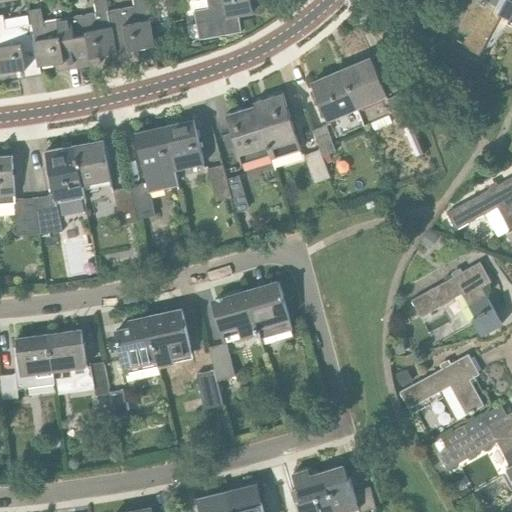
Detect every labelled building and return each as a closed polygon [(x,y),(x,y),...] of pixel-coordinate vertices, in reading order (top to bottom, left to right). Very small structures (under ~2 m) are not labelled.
[(100,56),(115,54),(109,11),(107,0),(94,0),(97,14),(70,18),(79,68),(102,64),(100,56)] [(154,45),(152,35),(146,0),(133,0),(135,7),(109,11),(115,54),(117,61),(140,57),(138,50),(154,45)] [(207,0),(209,9),(195,11),(197,23),(253,13),(250,0),(207,0)] [(509,21),(511,22),(511,0),(473,0),(473,2),(474,2),(460,27),(470,33),(462,46),(479,56),(501,15),(509,20),(509,21)] [(29,7),(7,9),(8,23),(30,21),(29,7)] [(57,71),(79,68),(70,18),(44,23),(42,9),(29,11),(32,25),(41,67),(56,64),(57,71)] [(42,74),(41,67),(32,25),(6,30),(3,15),(0,16),(0,66),(1,74),(18,71),(19,78),(42,74)] [(358,110),(387,98),(371,60),(342,72),(358,110)] [(329,122),(358,110),(342,72),(313,84),(329,122)] [(272,161),(301,151),(283,94),(254,103),(255,106),(270,156),(272,161)] [(389,100),(400,127),(405,125),(414,121),(415,120),(404,94),(389,100)] [(241,165),(270,156),(255,106),(226,116),(231,134),(236,148),(241,165)] [(389,116),(385,118),(371,124),(372,127),(374,132),(392,124),(389,116)] [(175,172),(205,165),(195,121),(165,127),(175,172)] [(414,121),(405,125),(417,155),(427,151),(414,121)] [(321,149),(324,157),(337,152),(327,126),(314,131),(321,149)] [(130,187),(137,220),(157,216),(153,198),(166,195),(165,190),(179,187),(175,172),(165,127),(136,134),(147,184),(130,187)] [(236,148),(231,134),(224,136),(228,151),(236,148)] [(83,186),(111,181),(104,142),(75,147),(83,186)] [(46,152),(54,196),(56,204),(57,204),(85,198),(83,186),(75,147),(46,152)] [(332,178),(324,157),(321,149),(305,155),(316,184),(332,178)] [(0,216),(16,215),(15,205),(16,205),(16,200),(12,157),(0,157),(0,216)] [(218,201),(233,198),(224,165),(209,169),(218,201)] [(511,179),(447,214),(456,231),(497,208),(510,232),(507,233),(511,242),(511,179)] [(137,220),(130,187),(113,191),(121,226),(138,222),(137,220)] [(63,233),(57,204),(56,204),(54,196),(35,200),(40,234),(63,233)] [(35,200),(16,200),(16,205),(15,205),(16,215),(17,236),(40,234),(35,200)] [(366,204),(368,210),(376,207),(374,201),(366,204)] [(480,263),(411,301),(421,317),(462,294),(475,318),(472,319),(481,336),(502,324),(482,288),(491,282),(480,263)] [(260,340),(293,330),(279,283),(246,292),(258,335),(260,340)] [(242,340),(258,335),(246,292),(214,302),(224,339),(240,335),(242,340)] [(193,359),(192,354),(182,310),(163,315),(164,319),(150,322),(159,367),(175,363),(193,359)] [(125,375),(159,367),(150,322),(149,317),(132,321),(134,328),(116,332),(125,375)] [(53,372),(87,368),(82,330),(48,335),(53,372)] [(1,376),(2,386),(3,401),(19,399),(18,389),(55,385),(53,372),(48,335),(17,339),(18,349),(14,349),(17,375),(1,376)] [(214,370),(217,381),(235,377),(227,343),(209,348),(214,370)] [(468,355),(400,393),(409,409),(451,386),(466,415),(470,413),(471,414),(475,412),(475,411),(484,405),(470,380),(480,375),(468,355)] [(110,393),(104,362),(90,365),(96,396),(110,394),(110,393)] [(223,405),(217,381),(214,370),(196,375),(205,409),(223,405)] [(110,394),(114,418),(128,416),(123,390),(114,392),(110,393),(110,394)] [(511,412),(467,437),(462,427),(441,438),(456,465),(497,442),(510,466),(506,468),(511,477),(511,412)] [(443,413),(429,424),(435,432),(450,421),(443,413)] [(359,511),(363,511),(374,509),(376,508),(370,487),(355,492),(350,478),(348,478),(344,466),(324,473),(336,511),(350,511),(359,509),(359,511)] [(336,511),(324,473),(311,477),(309,470),(293,475),(300,500),(298,501),(301,511),(336,511)] [(235,511),(263,511),(257,485),(230,492),(235,511)] [(201,511),(235,511),(230,492),(199,500),(201,511)]
